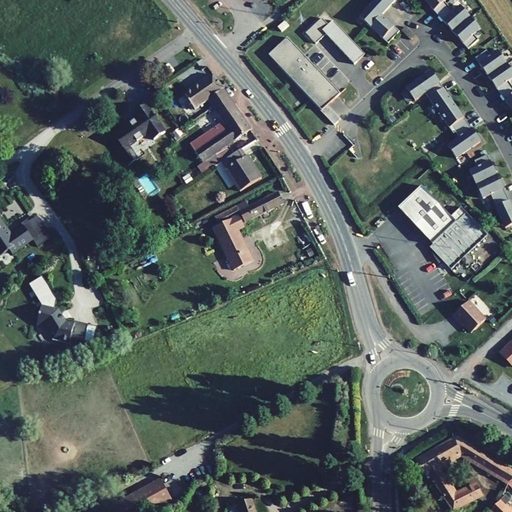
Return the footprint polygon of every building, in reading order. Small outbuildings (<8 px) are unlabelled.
[(382,15),(395,0),(374,0),(359,16),(389,43),(400,31),(382,15)] [(446,0),(445,0),(424,0),(468,49),(478,39),(474,34),(481,28),(460,5),(454,11),(445,1),(446,0)] [(354,64),(365,54),(333,20),(329,24),(322,17),(306,32),(316,43),(326,34),(354,64)] [(340,94),(288,37),(269,55),(311,100),(317,95),(328,106),(340,94)] [(511,110),(511,86),(509,81),(511,79),(511,70),(498,51),(491,57),(487,51),(476,59),(511,110)] [(219,84),(209,70),(183,88),(193,103),(204,95),(219,84)] [(447,146),(456,159),(480,143),(431,71),(406,88),(415,101),(425,94),(435,107),(436,107),(445,120),(444,121),(453,134),(455,133),(459,138),(447,146)] [(226,93),(219,84),(204,95),(207,99),(210,103),(226,93)] [(193,103),(183,88),(181,90),(191,104),(193,103)] [(247,125),(226,93),(210,103),(209,104),(223,125),(197,143),(193,138),(187,142),(198,157),(247,125)] [(328,106),(317,95),(311,100),(322,111),(334,125),(341,119),(328,106)] [(180,110),(171,116),(177,125),(187,119),(180,110)] [(238,148),(219,159),(235,187),(257,174),(243,151),(240,153),(238,148)] [(495,209),(505,229),(511,226),(511,207),(487,156),(474,162),(477,168),(469,172),(483,200),(491,196),(497,208),(495,209)] [(451,216),(422,185),(398,207),(432,243),(430,246),(452,270),(488,236),(460,207),(451,216)] [(241,218),(280,199),(274,187),(245,201),(243,197),(213,213),(215,218),(237,208),(241,218)] [(241,223),(235,211),(216,220),(224,238),(217,241),(229,267),(248,258),(234,226),(241,223)] [(0,217),(0,253),(8,248),(11,252),(25,242),(16,228),(10,232),(0,217)] [(216,220),(210,224),(217,241),(224,238),(216,220)] [(22,224),(16,228),(25,242),(32,238),(22,224)] [(54,304),(42,301),(42,303),(40,303),(37,315),(38,316),(36,323),(44,325),(51,337),(51,339),(67,343),(69,337),(73,322),(63,320),(60,313),(61,313),(57,307),(53,306),(54,304)] [(486,319),(468,301),(452,316),(458,322),(460,321),(471,333),(486,319)] [(64,318),(61,313),(60,313),(63,320),(73,322),(69,337),(82,340),(86,324),(64,318)] [(511,342),(501,353),(511,364),(511,342)] [(511,472),(450,436),(412,460),(421,475),(426,472),(449,507),(475,493),(471,482),(452,491),(448,483),(445,484),(435,466),(456,454),(501,481),(511,475),(511,472)] [(142,511),(171,496),(160,476),(96,511),(142,511)] [(256,511),(251,495),(237,500),(241,511),(256,511)] [(509,511),(497,500),(488,510),(490,511),(509,511)]
